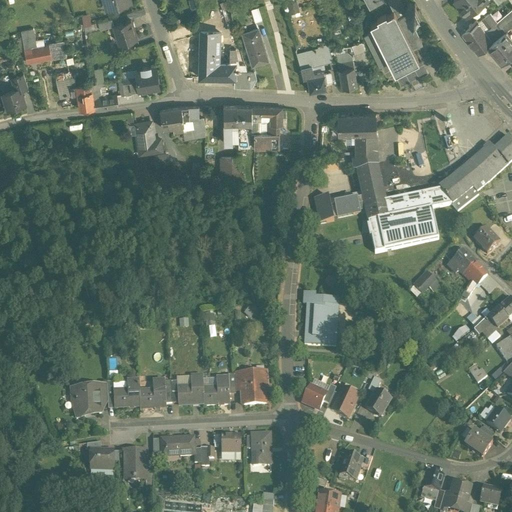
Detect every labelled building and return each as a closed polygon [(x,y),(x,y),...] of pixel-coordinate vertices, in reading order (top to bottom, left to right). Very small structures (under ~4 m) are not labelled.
[(296,0),(289,2),(291,10),(298,8),(296,0)] [(409,18),(404,8),(400,0),(388,0),(393,10),(391,10),(392,12),(387,15),(386,13),(377,18),(378,19),(370,23),(373,29),(364,34),(379,65),(389,60),(395,72),(404,67),(406,72),(412,69),(410,64),(418,60),(412,48),(422,43),(409,18)] [(454,0),(459,6),(458,7),(458,9),(460,12),(462,13),(464,12),(466,15),(484,0),(454,0)] [(409,18),(411,17),(419,13),(414,3),(412,4),(411,3),(410,3),(409,2),(408,3),(407,3),(407,4),(406,5),(407,7),(404,8),(409,18)] [(261,18),(257,6),(251,8),(255,20),(261,18)] [(228,8),(223,10),(226,21),(232,19),(228,8)] [(511,8),(497,21),(490,12),(477,21),(484,31),(491,26),(499,37),(505,31),(505,30),(511,24),(511,8)] [(90,11),(82,12),(84,23),(91,23),(90,11)] [(112,17),(99,21),(101,28),(114,24),(112,17)] [(131,19),(114,24),(120,43),(137,38),(131,19)] [(491,26),(484,31),(477,21),(470,27),(465,30),(464,29),(461,31),(462,32),(461,32),(468,42),(477,53),(487,46),(486,46),(499,37),(491,26)] [(33,27),(21,29),(25,49),(30,48),(30,45),(36,44),(33,27)] [(258,27),(251,29),(252,34),(244,36),(252,63),(267,58),(258,27)] [(220,31),(200,30),(200,51),(213,51),(213,52),(216,52),(216,40),(219,40),(220,31)] [(511,53),(511,39),(505,31),(499,37),(486,46),(487,46),(501,63),(511,53)] [(48,42),(49,45),(51,56),(66,53),(64,39),(48,42)] [(354,52),(337,55),(339,68),(353,66),(369,60),(362,40),(351,44),(354,52)] [(30,48),(25,49),(27,60),(51,56),(49,45),(30,48)] [(235,47),(229,47),(229,62),(235,62),(235,63),(239,63),(235,47)] [(329,47),(297,54),(301,67),(322,62),(332,60),(329,47)] [(229,62),(213,61),(213,52),(213,51),(200,51),(199,76),(234,77),(234,69),(235,69),(235,63),(235,62),(229,62)] [(322,62),(301,67),(303,77),(308,76),(324,73),(322,62)] [(102,66),(94,67),(95,82),(104,81),(102,66)] [(150,66),(141,67),(142,68),(136,69),(137,75),(139,90),(139,91),(146,90),(152,89),(159,88),(156,66),(150,67),(150,66)] [(353,66),(339,68),(342,85),(357,84),(353,66)] [(335,68),(327,69),(328,72),(329,80),(338,79),(335,68)] [(235,69),(234,69),(234,77),(234,84),(250,84),(250,77),(256,77),(253,69),(235,69)] [(77,84),(74,72),(68,70),(55,72),(60,95),(71,93),(78,92),(78,91),(92,90),(91,82),(77,84)] [(324,73),(308,76),(310,90),(326,87),(325,80),(329,80),(328,72),(324,73)] [(28,86),(23,73),(10,77),(14,88),(20,87),(21,89),(28,86)] [(137,75),(123,77),(123,82),(130,81),(129,81),(131,91),(139,90),(137,75)] [(92,82),(91,82),(92,90),(93,98),(101,97),(99,86),(105,86),(104,81),(95,82),(92,82)] [(123,82),(125,94),(125,95),(131,94),(131,91),(129,81),(123,82)] [(14,88),(2,92),(7,108),(25,102),(21,89),(20,87),(14,88)] [(92,90),(78,91),(78,92),(79,108),(95,106),(93,98),(92,90)] [(101,97),(93,98),(95,106),(118,103),(117,95),(101,97)] [(237,104),(223,104),(224,122),(232,122),(237,121),(237,104)] [(252,105),(237,104),(237,121),(251,121),(252,121),(252,105)] [(181,106),(183,120),(192,119),(200,118),(199,105),(181,106)] [(283,106),(252,105),(252,121),(251,121),(251,125),(251,132),(254,132),(254,131),(260,131),(260,119),(270,119),(270,124),(276,124),(279,123),(283,123),(283,114),(285,114),(285,109),(282,109),(283,106)] [(178,106),(160,109),(162,127),(173,126),(174,130),(183,129),(183,124),(184,124),(183,120),(182,108),(180,108),(179,107),(178,106)] [(376,112),(357,113),(357,127),(356,127),(356,136),(355,136),(356,158),(377,158),(376,112)] [(357,127),(357,113),(338,113),(338,132),(355,132),(355,136),(356,136),(356,127),(357,127)] [(200,118),(192,119),(194,126),(192,126),(193,133),(205,130),(205,125),(203,117),(200,118)] [(151,120),(136,122),(140,152),(162,149),(160,137),(154,138),(151,120)] [(232,122),(224,122),(224,142),(232,142),(232,122)] [(260,131),(254,131),(254,132),(254,147),(266,147),(279,147),(279,131),(270,131),(260,131)] [(511,142),(508,138),(489,155),(485,151),(471,163),(489,184),(511,162),(511,142)] [(239,156),(221,157),(221,171),(239,170),(239,156)] [(389,219),(385,203),(377,167),(377,158),(356,158),(352,158),(353,172),(357,173),(361,194),(362,199),(365,212),(368,223),(389,219)] [(471,163),(439,190),(439,191),(452,206),(473,189),(476,194),(489,184),(471,163)] [(473,189),(452,206),(457,213),(478,196),(476,194),(473,189)] [(385,203),(389,219),(432,210),(452,206),(439,191),(385,203)] [(361,194),(329,201),(333,221),(337,220),(334,205),(362,199),(361,194)] [(328,198),(314,201),(319,226),(334,223),(329,201),(328,198)] [(362,199),(334,205),(337,220),(360,215),(360,213),(365,212),(362,199)] [(389,219),(368,223),(374,254),(438,240),(432,210),(389,219)] [(486,229),(473,241),(487,255),(500,243),(486,229)] [(474,264),(462,252),(453,261),(461,269),(465,273),(474,264)] [(453,261),(447,267),(455,275),(458,272),(461,269),(453,261)] [(472,276),(467,272),(475,264),(474,264),(465,273),(470,278),(472,276)] [(475,264),(467,272),(472,276),(470,278),(472,281),(477,285),(487,276),(475,264)] [(426,274),(418,283),(425,290),(421,294),(422,295),(435,283),(426,274)] [(418,283),(414,287),(421,294),(425,290),(418,283)] [(315,295),(304,294),(303,305),(307,306),(307,305),(315,306),(314,309),(334,310),(334,311),(338,311),(338,305),(338,303),(320,302),(321,298),(315,298),(315,295)] [(511,302),(510,300),(498,310),(508,321),(511,317),(511,302)] [(253,305),(245,313),(251,318),(258,310),(253,305)] [(334,310),(314,309),(315,306),(307,305),(304,345),(335,347),(336,340),(336,339),(332,339),(334,310)] [(488,319),(487,319),(491,324),(497,330),(508,321),(498,310),(488,319)] [(479,318),(471,325),(475,329),(483,322),(479,318)] [(475,329),(473,331),(477,335),(478,336),(491,324),(487,319),(488,319),(487,319),(483,322),(475,329)] [(495,333),(487,340),(491,344),(499,337),(495,333)] [(510,338),(496,347),(503,359),(511,353),(511,342),(510,339),(510,338)] [(384,356),(376,352),(372,361),(380,365),(384,356)] [(511,353),(503,359),(507,365),(511,362),(511,353)] [(472,375),(479,383),(487,376),(481,368),(472,375)] [(511,373),(508,370),(503,375),(511,381),(511,373)] [(255,374),(250,374),(249,375),(248,375),(248,379),(241,379),(242,393),(241,393),(242,406),(266,405),(266,391),(267,391),(266,377),(264,375),(256,375),(255,374)] [(203,378),(190,378),(191,388),(177,388),(178,404),(178,406),(204,405),(203,389),(203,378)] [(228,378),(216,379),(217,388),(203,389),(204,405),(204,407),(230,406),(229,395),(228,378)] [(374,379),(368,391),(375,394),(381,382),(374,379)] [(139,382),(127,382),(127,392),(113,392),(114,410),(140,409),(139,383),(139,382)] [(165,382),(139,383),(140,409),(140,411),(166,409),(165,382)] [(326,396),(323,403),(328,405),(334,394),(336,389),(330,386),(326,396)] [(99,387),(87,388),(87,391),(71,391),(72,404),(76,404),(76,421),(83,420),(85,418),(85,416),(101,415),(101,400),(100,400),(99,387)] [(107,387),(99,387),(100,400),(101,400),(107,400),(107,387)] [(326,396),(310,388),(303,403),(319,411),(323,403),(326,396)] [(356,399),(341,392),(339,396),(332,411),(332,412),(339,415),(339,416),(344,418),(347,419),(348,420),(357,400),(357,399),(356,399)] [(328,405),(326,409),(331,412),(332,412),(332,411),(339,396),(334,394),(328,405)] [(383,399),(375,394),(366,410),(380,419),(391,401),(384,397),(383,399)] [(496,411),(486,424),(500,435),(510,421),(496,411)] [(491,436),(482,429),(478,434),(488,441),(491,436)] [(478,434),(474,431),(464,445),(482,458),(492,444),(478,434)] [(270,435),(253,436),(253,438),(253,449),(252,449),(252,450),(253,466),(271,465),(270,435)] [(241,437),(222,437),(222,438),(221,446),(221,454),(240,454),(241,437)] [(194,439),(161,441),(162,456),(179,455),(180,458),(194,457),(195,457),(194,451),(194,439)] [(161,441),(153,442),(153,459),(162,458),(162,456),(161,441)] [(100,444),(87,446),(87,454),(91,454),(91,453),(100,453),(100,444)] [(207,449),(200,449),(200,450),(201,464),(201,467),(209,467),(209,459),(207,459),(207,449)] [(146,452),(125,452),(125,479),(132,479),(135,481),(146,481),(146,473),(146,452)] [(100,453),(91,453),(91,454),(91,471),(113,471),(113,453),(100,453)] [(363,460),(352,457),(350,462),(361,465),(363,460)] [(372,459),(366,457),(362,470),(367,472),(372,459)] [(350,462),(345,460),(339,475),(356,481),(361,465),(350,462)] [(443,477),(428,472),(423,489),(438,493),(439,492),(443,477)] [(327,484),(316,480),(313,486),(325,490),(327,484)] [(450,495),(448,504),(449,504),(457,507),(456,509),(463,511),(464,511),(466,506),(471,489),(454,484),(450,495)] [(501,492),(484,488),(483,488),(480,504),(497,508),(498,508),(501,492)] [(438,493),(423,489),(421,499),(435,503),(438,493)] [(445,494),(439,492),(438,493),(435,503),(434,510),(439,511),(445,494)] [(329,495),(319,493),(317,502),(319,504),(319,510),(334,511),(337,511),(340,497),(337,496),(336,495),(330,494),(329,495)] [(450,495),(445,494),(439,511),(443,511),(446,511),(449,504),(448,504),(450,495)] [(319,504),(317,502),(315,511),(334,511),(319,510),(319,504)]
